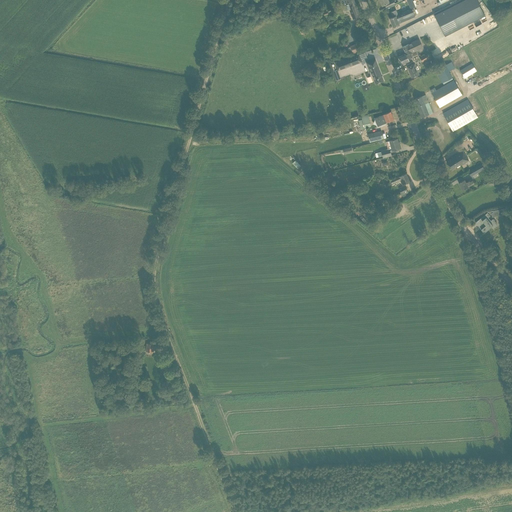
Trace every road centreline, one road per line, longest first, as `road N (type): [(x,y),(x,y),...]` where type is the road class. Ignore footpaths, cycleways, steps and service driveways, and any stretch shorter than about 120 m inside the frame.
road 1 (track): [(165,329),(156,253),(226,3)]
road 2 (unclassified): [(497,271),(449,206),(360,0)]
road 3 (track): [(234,511),(165,329)]
